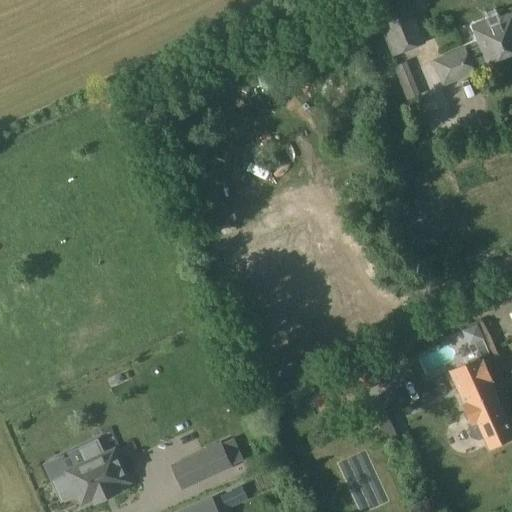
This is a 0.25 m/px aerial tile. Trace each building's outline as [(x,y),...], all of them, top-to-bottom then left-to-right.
[(372,0),(393,55),(423,43),(413,17),(415,16),(409,0),(372,0)] [(473,27),(480,45),(467,50),(466,48),(435,60),(443,83),(475,70),(473,65),(486,60),(487,62),(511,52),(511,11),(473,27)] [(419,98),(405,64),(395,68),(410,102),(419,98)] [(104,313),(60,329),(67,348),(111,331),(104,313)] [(319,411),(382,382),(369,356),(307,384),(319,411)] [(489,447),(511,436),(511,433),(489,380),(492,379),(484,360),(480,361),(478,358),(451,370),(466,403),(462,404),(471,424),(478,421),(489,447)] [(68,474),(53,480),(61,500),(77,493),(81,503),(93,498),(94,502),(119,490),(117,487),(129,481),(114,449),(103,455),(96,441),(79,449),(86,462),(67,471),(68,474)] [(172,466),(182,488),(230,466),(220,444),(172,466)] [(217,511),(212,499),(183,511),(217,511)]
